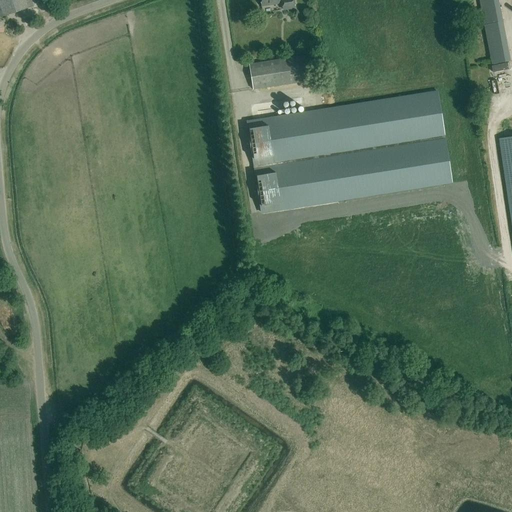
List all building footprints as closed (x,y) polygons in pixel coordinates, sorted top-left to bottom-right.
[(0,0),(0,17),(0,18),(33,6),(30,0),(0,0)] [(260,0),(262,6),(282,3),(283,9),(295,8),(293,0),(260,0)] [(479,0),(492,64),(509,61),(497,0),(479,0)] [(313,80),(309,55),(249,64),(253,90),(313,80)] [(248,122),(262,213),(453,183),(438,91),(248,122)] [(277,103),(253,104),(253,111),(277,110),(277,103)] [(511,136),(499,138),(511,228),(511,136)]
